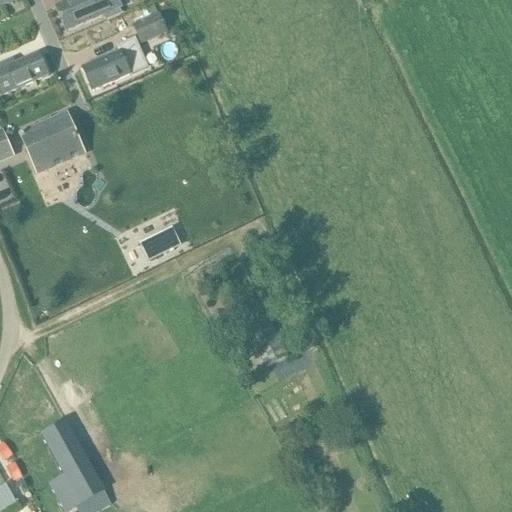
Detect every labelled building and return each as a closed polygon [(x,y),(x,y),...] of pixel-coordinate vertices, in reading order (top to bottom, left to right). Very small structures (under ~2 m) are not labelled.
[(71,0),(55,7),(65,31),(120,8),(116,0),(71,0)] [(154,4),(130,15),(134,24),(132,25),(141,45),(168,33),(164,23),(160,13),(158,14),(155,7),(154,4)] [(119,52),(82,69),(93,91),(130,74),(119,52)] [(0,96),(2,96),(49,76),(39,54),(15,64),(13,59),(0,64),(0,96)] [(84,153),(67,114),(20,134),(37,174),(84,153)] [(0,164),(15,158),(3,130),(0,131),(0,164)] [(140,246),(148,263),(180,247),(171,230),(140,246)] [(250,337),(266,368),(289,356),(272,324),(250,337)] [(47,488),(63,511),(67,511),(106,489),(64,423),(37,439),(62,478),(47,488)]
